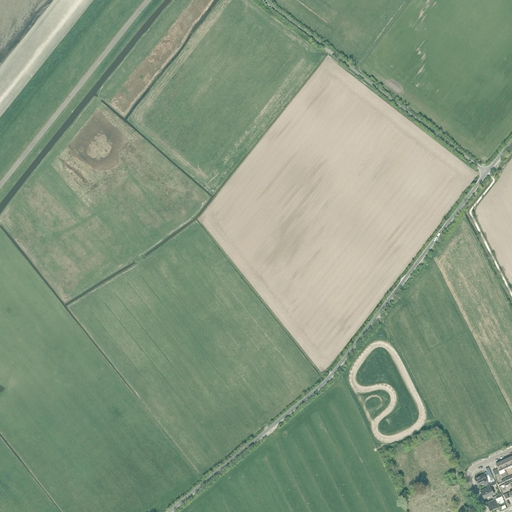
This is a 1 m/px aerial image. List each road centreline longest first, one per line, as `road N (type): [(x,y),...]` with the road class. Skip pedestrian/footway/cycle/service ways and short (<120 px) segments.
road 1 (unclassified): [(172,511),(329,378),(485,172)]
road 2 (unclassified): [(485,172),(262,0)]
road 3 (unclassified): [(0,186),(150,0)]
